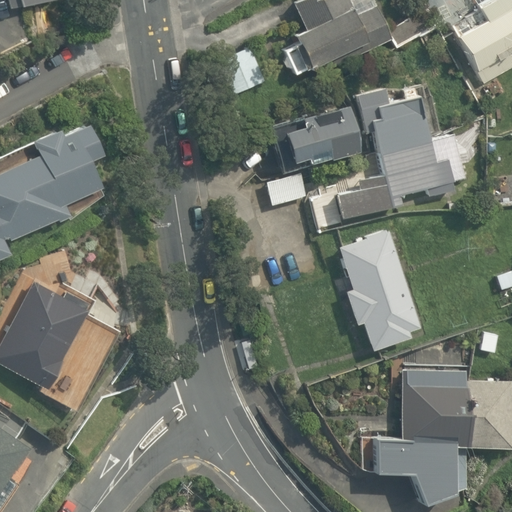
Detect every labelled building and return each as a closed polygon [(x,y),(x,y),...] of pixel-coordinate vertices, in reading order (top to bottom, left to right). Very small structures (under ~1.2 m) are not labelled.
[(9,0),(14,18),(69,4),(67,0),(9,0)] [(302,41),(315,69),(393,32),(377,0),(301,0),(296,3),(312,37),(302,41)] [(511,54),(511,0),(500,0),(481,12),(486,21),(461,36),(483,72),(511,54)] [(233,94),(264,81),(250,47),(218,60),(233,94)] [(363,115),(291,135),(300,168),(375,146),(383,174),(365,179),(367,188),(338,196),(345,222),(409,204),(407,196),(429,190),(431,197),(470,186),(456,133),(432,140),(421,99),(393,107),(387,85),(357,94),(363,115)] [(119,183),(95,130),(74,143),(68,132),(38,148),(43,158),(0,181),(0,263),(12,258),(6,246),(70,217),(65,208),(119,183)] [(300,177),(267,182),(271,205),(304,200),(300,177)] [(357,289),(347,292),(358,328),(368,325),(376,351),(413,339),(410,330),(424,325),(393,230),(343,246),(357,289)] [(511,265),(491,272),(498,294),(511,289),(511,265)] [(96,315),(37,281),(0,344),(0,364),(51,394),(96,315)] [(502,330),(482,328),(480,351),(500,353),(502,330)] [(458,449),(511,449),(511,385),(467,383),(467,370),(404,368),(403,442),(384,442),(383,474),(420,476),(434,507),(468,492),(458,449)] [(0,500),(37,454),(0,425),(0,500)]
